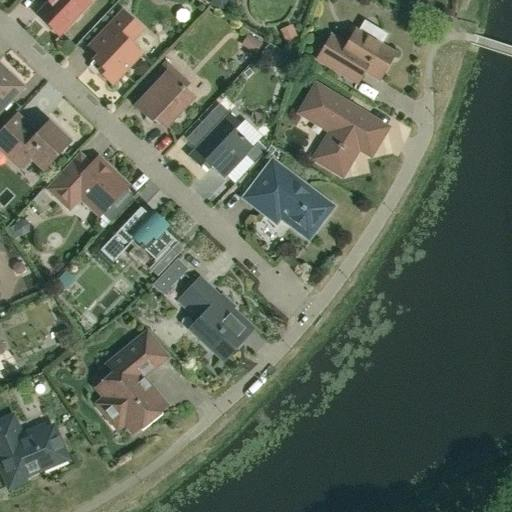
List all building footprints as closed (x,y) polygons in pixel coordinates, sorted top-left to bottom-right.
[(45,0),(49,3),(37,16),(58,35),(89,3),(85,0),(45,0)] [(88,48),(97,57),(90,65),(112,86),(141,55),(129,44),(142,30),(122,12),(88,48)] [(364,22),(358,33),(355,32),(346,47),(331,38),(318,59),(357,83),(364,71),(378,79),(393,55),(380,47),(387,36),(364,22)] [(284,40),(287,47),(299,42),(296,35),(284,40)] [(248,47),(262,55),(268,45),(255,37),(248,47)] [(143,86),(148,92),(134,107),(152,123),(155,120),(165,129),(194,99),(184,90),(189,84),(166,62),(143,86)] [(0,112),(23,88),(0,65),(0,112)] [(362,93),(379,102),(383,94),(367,85),(362,93)] [(315,86),(299,113),(318,125),(323,117),(335,125),(314,159),(342,176),(358,149),(370,156),(380,139),(365,130),(371,119),(315,86)] [(188,158),(199,168),(205,162),(223,179),(252,148),(235,131),(240,125),(219,104),(200,125),(210,134),(188,158)] [(16,115),(0,131),(0,151),(19,169),(29,159),(29,160),(30,159),(43,171),(69,143),(48,123),(37,135),(16,115)] [(47,190),(69,211),(80,199),(99,217),(128,186),(98,158),(91,165),(80,155),(47,190)] [(277,227),(283,220),(300,233),(306,226),(309,228),(317,227),(329,212),(328,204),(272,162),(242,201),(277,227)] [(100,251),(113,263),(134,241),(140,247),(139,248),(143,251),(144,250),(154,261),(153,262),(154,263),(174,242),(175,243),(176,242),(140,208),(100,251)] [(200,281),(181,302),(192,312),(196,307),(205,316),(196,325),(194,324),(188,331),(197,339),(198,337),(222,358),(213,368),(214,369),(232,350),(234,352),(244,340),(242,338),(251,329),(232,312),(235,309),(219,295),(217,297),(200,281)] [(104,306),(93,313),(100,323),(111,315),(104,306)] [(68,351),(81,344),(73,329),(60,336),(68,351)] [(113,374),(96,388),(105,400),(95,408),(110,428),(112,429),(122,421),(133,434),(166,407),(142,377),(166,358),(146,333),(107,366),(113,374)] [(9,488),(26,481),(25,477),(43,469),(41,465),(64,456),(53,428),(29,438),(27,435),(20,438),(12,418),(0,422),(0,459),(5,472),(3,473),(9,488)]
